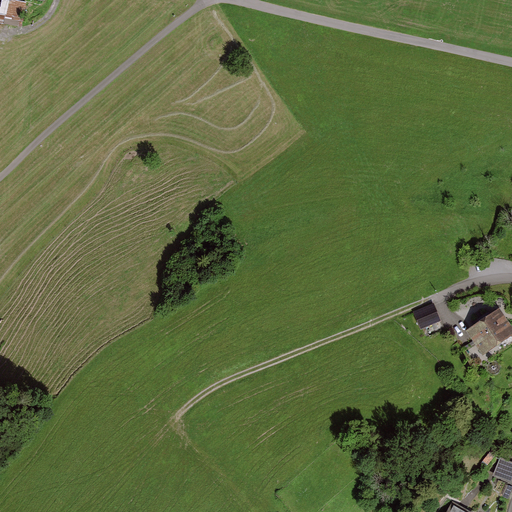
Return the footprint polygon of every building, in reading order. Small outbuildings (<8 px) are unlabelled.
[(4,0),(2,17),(27,21),(30,0),(43,0),(49,1),(49,0),(4,0)] [(435,305),(417,312),(423,328),(442,321),(435,305)] [(511,322),(504,310),(471,331),(486,354),(511,338),(511,322)] [(493,477),(511,485),(511,481),(511,462),(500,458),(493,477)] [(501,496),(508,499),(511,490),(511,487),(507,485),(501,496)] [(452,511),(473,511),(458,503),(452,511)]
